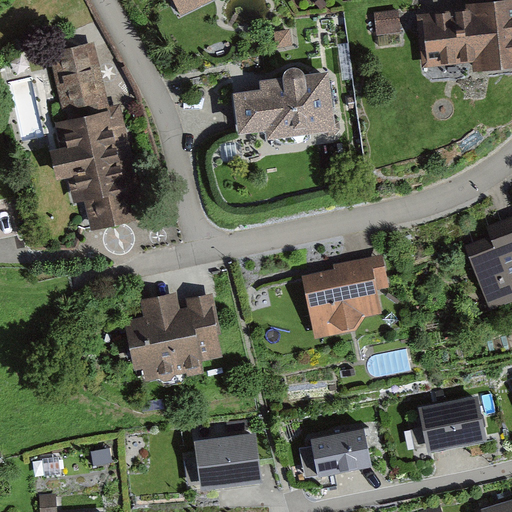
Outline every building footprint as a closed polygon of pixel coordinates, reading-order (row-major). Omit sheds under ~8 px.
[(177,0),(184,14),(212,0),(177,0)] [(511,67),(511,0),(469,0),(470,12),(421,17),(426,66),(475,61),(476,71),(511,67)] [(398,13),(375,14),(376,38),(400,37),(398,13)] [(109,108),(95,43),(55,51),(70,118),(58,121),(63,143),(43,147),(51,183),(66,180),(71,205),(87,201),(94,229),(146,218),(121,106),(109,108)] [(335,131),(329,71),(304,74),(303,68),(280,70),(281,81),(258,83),(259,92),(236,95),(241,141),(335,131)] [(511,227),(488,237),(492,248),(467,257),(488,309),(511,299),(511,227)] [(388,288),(382,255),(336,264),(338,272),(300,279),(312,340),(364,331),(361,312),(380,309),(377,290),(388,288)] [(191,293),(144,303),(148,320),(126,325),(136,374),(152,371),(155,385),(200,376),(197,366),(228,360),(222,331),(234,328),(228,297),(193,304),(191,293)] [(482,393),(413,406),(422,453),(491,440),(482,393)] [(362,427),(311,438),(320,479),(371,468),(362,427)] [(257,438),(197,445),(203,489),(262,482),(257,438)] [(60,511),(60,496),(38,497),(38,511),(60,511)] [(511,511),(511,501),(479,511),(511,511)]
